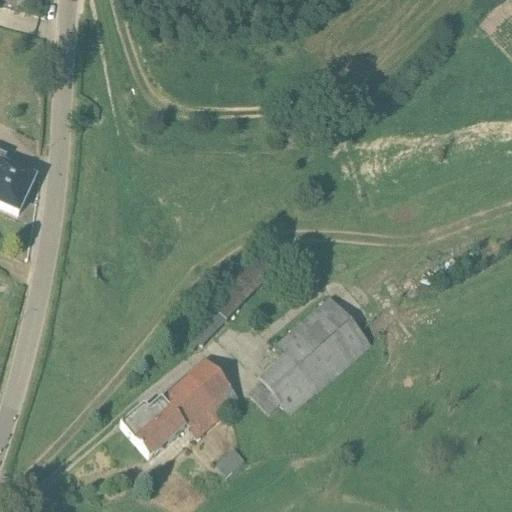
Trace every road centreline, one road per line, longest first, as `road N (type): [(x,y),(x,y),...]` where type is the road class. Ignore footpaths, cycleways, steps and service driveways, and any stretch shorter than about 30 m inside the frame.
road 1 (track): [(0,505),(193,288),(230,257),(285,234),(401,239)]
road 2 (unclassified): [(0,429),(45,260),(66,0)]
